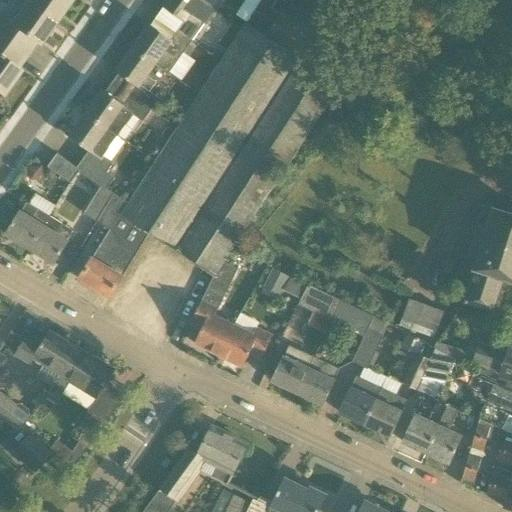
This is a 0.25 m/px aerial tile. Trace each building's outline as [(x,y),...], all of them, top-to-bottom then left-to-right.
[(25,55),(27,53),(35,41),(38,44),(56,19),(28,0),(27,0),(11,23),(0,14),(0,34),(3,37),(2,39),(25,55)] [(28,0),(56,19),(69,0),(28,0)] [(175,29),(192,41),(215,8),(204,0),(167,0),(164,5),(163,6),(182,19),(175,29)] [(280,15),(260,1),(253,13),(273,26),(280,15)] [(273,26),(253,13),(245,24),(266,37),(273,26)] [(149,233),(213,276),(214,276),(224,262),(339,85),(266,37),(245,24),(121,215),(149,233)] [(133,48),(154,63),(169,73),(192,41),(175,29),(168,39),(149,25),(149,26),(133,48)] [(2,39),(1,41),(0,40),(0,92),(2,94),(19,70),(16,68),(25,55),(2,39)] [(151,110),(159,99),(149,92),(156,82),(146,74),(154,63),(133,48),(117,71),(138,86),(131,96),(151,110)] [(87,114),(118,136),(126,124),(133,114),(143,121),(151,110),(131,96),(124,105),(103,91),(87,114)] [(103,157),(109,148),(118,136),(87,114),(70,137),(91,151),(78,169),(77,171),(79,172),(100,188),(101,187),(106,191),(107,189),(114,178),(107,172),(112,164),(103,157)] [(47,167),(64,179),(71,183),(79,172),(77,171),(78,169),(57,154),(47,167)] [(97,222),(114,194),(107,189),(106,191),(101,187),(100,188),(84,213),(97,222)] [(90,262),(79,279),(109,297),(149,233),(121,215),(128,204),(125,202),(114,194),(97,222),(96,222),(109,230),(90,262)] [(49,217),(44,213),(27,203),(21,212),(20,211),(6,235),(7,235),(30,249),(49,217)] [(511,213),(494,208),(464,302),(474,305),(493,311),(503,279),(511,281),(511,213)] [(72,231),(49,217),(30,249),(53,263),(54,264),(68,241),(67,240),(72,231)] [(218,355),(233,326),(214,316),(238,269),(224,262),(214,276),(213,276),(190,324),(201,330),(195,343),(218,355)] [(284,291),(301,299),(308,285),(291,277),(284,291)] [(332,322),(342,301),(308,285),(301,299),(298,305),(332,322)] [(410,299),(400,326),(415,331),(417,325),(437,333),(444,311),(410,299)] [(364,337),(368,330),(367,329),(373,317),(374,318),(374,317),(342,301),(332,322),(364,337)] [(388,323),(374,317),(374,318),(373,317),(367,329),(368,330),(364,337),(353,362),(368,369),(388,323)] [(218,355),(242,367),(249,354),(261,360),(270,342),(272,336),(256,328),(253,335),(233,326),(218,355)] [(24,339),(14,356),(30,366),(34,359),(44,365),(38,375),(47,381),(53,385),(60,375),(65,378),(82,351),(81,350),(80,350),(49,331),(41,344),(39,348),(24,339)] [(500,375),(511,379),(511,348),(509,347),(507,354),(478,344),(473,361),(502,370),(500,375)] [(298,393),(308,369),(313,358),(300,352),(288,346),(272,381),(273,382),(273,381),(298,393)] [(53,385),(46,397),(56,403),(62,394),(88,410),(81,424),(86,427),(78,440),(88,445),(96,434),(125,396),(105,383),(113,370),(82,351),(65,378),(60,375),(53,385)] [(418,391),(419,390),(416,389),(430,360),(417,354),(403,384),(418,391)] [(308,369),(298,393),(322,404),(323,405),(334,381),(333,381),(338,369),(326,363),(313,358),(308,369)] [(381,389),(355,377),(348,394),(339,412),(340,413),(340,412),(365,424),(381,389)] [(480,419),(511,433),(511,390),(495,383),(482,377),(473,396),(487,403),(480,419)] [(365,424),(389,435),(389,436),(390,436),(398,418),(406,401),(381,389),(365,424)] [(0,393),(0,417),(9,424),(17,431),(29,415),(28,410),(21,404),(15,405),(0,393)] [(449,404),(438,399),(428,421),(415,416),(411,424),(403,442),(404,442),(426,453),(449,404)] [(426,453),(449,463),(457,445),(461,437),(449,431),(459,408),(449,404),(426,453)] [(475,436),(482,438),(487,440),(490,427),(478,424),(475,436)] [(142,511),(167,511),(176,500),(199,469),(227,484),(232,472),(246,444),(212,427),(198,455),(188,450),(142,511)] [(50,454),(29,433),(13,450),(33,471),(50,454)] [(484,451),(487,440),(482,438),(475,436),(471,448),(484,451)] [(500,451),(511,454),(511,444),(502,442),(500,451)] [(511,454),(500,451),(497,460),(511,463),(511,454)] [(466,467),(476,470),(477,471),(481,458),(470,454),(466,467)] [(474,482),(477,471),(476,470),(466,467),(463,479),(474,482)] [(490,485),(511,490),(511,478),(511,481),(493,476),(490,485)] [(317,511),(325,496),(309,488),(307,490),(285,479),(276,497),(273,503),(260,496),(258,501),(253,499),(247,511),(317,511)] [(511,510),(511,490),(490,485),(488,493),(506,499),(503,508),(511,510)] [(234,495),(225,511),(245,511),(250,503),(234,495)] [(360,511),(384,511),(365,503),(360,511)]
